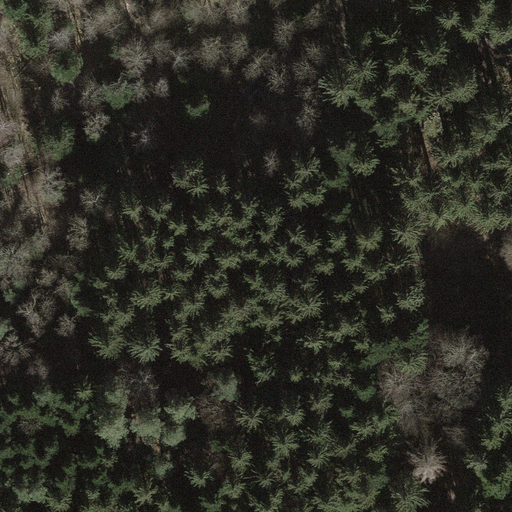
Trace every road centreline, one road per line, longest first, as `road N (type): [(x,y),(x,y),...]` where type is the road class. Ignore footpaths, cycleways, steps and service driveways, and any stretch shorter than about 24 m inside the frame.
road 1 (unknown): [(511,224),(251,337),(0,373)]
road 2 (unknown): [(448,511),(511,330)]
road 3 (track): [(370,0),(511,48)]
